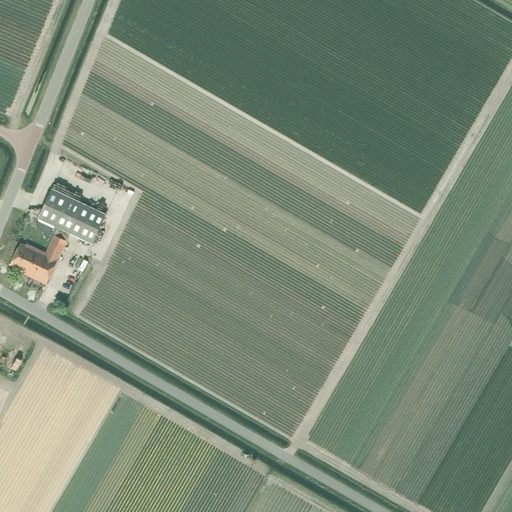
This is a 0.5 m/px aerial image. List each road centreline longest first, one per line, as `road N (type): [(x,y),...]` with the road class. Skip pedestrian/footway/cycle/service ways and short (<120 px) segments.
road 1 (unclassified): [(380,511),(0,290)]
road 2 (unclassified): [(30,144),(90,0)]
